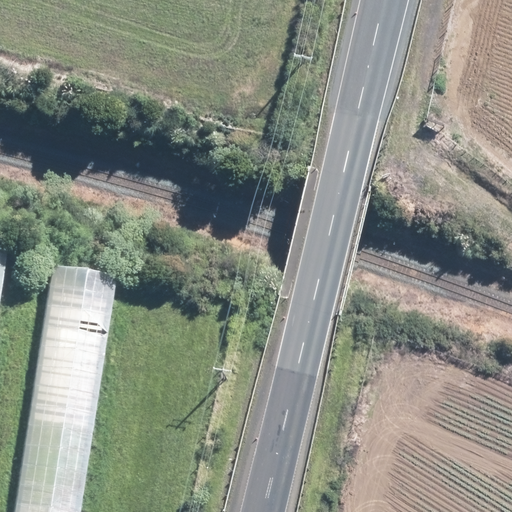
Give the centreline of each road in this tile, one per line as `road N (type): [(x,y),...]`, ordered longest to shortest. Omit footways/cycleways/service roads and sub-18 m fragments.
road 1 (secondary): [(383,0),(262,511)]
road 2 (track): [(433,0),(416,73),(426,142),(511,214)]
